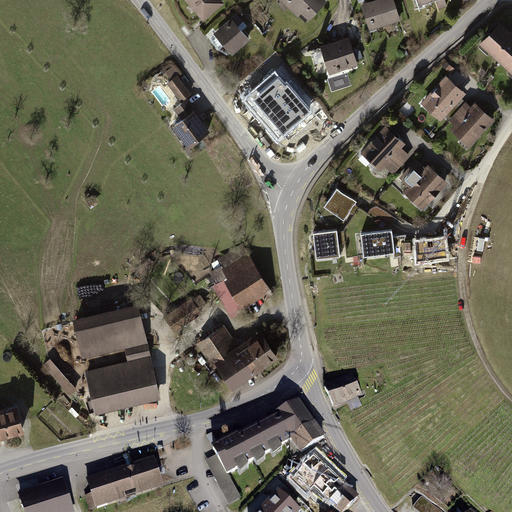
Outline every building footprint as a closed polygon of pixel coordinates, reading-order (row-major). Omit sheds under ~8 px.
[(219,0),(187,0),(191,4),(193,3),(198,8),(196,10),(204,19),(222,3),(219,0)] [(325,2),(323,0),(283,0),(306,22),(325,2)] [(393,0),(379,0),(364,5),(369,21),(372,21),(373,23),(375,22),(376,26),(400,19),(393,0)] [(233,20),(218,33),(234,51),(249,38),(238,26),(243,22),(237,14),(232,18),(233,20)] [(502,60),(511,48),(511,34),(511,35),(500,24),(480,47),(488,54),(491,51),(502,60)] [(349,38),(322,47),(331,72),(357,64),(349,38)] [(511,48),(502,60),(511,69),(511,48)] [(178,76),(169,82),(184,102),(188,99),(186,97),(191,93),(178,76)] [(318,114),(301,92),(297,96),(283,77),(266,90),(277,105),(274,108),(283,119),(277,123),(286,135),(300,124),(302,126),(318,114)] [(448,78),(425,103),(441,118),(445,113),(452,119),(466,104),(460,97),(464,93),(448,78)] [(188,99),(184,102),(174,109),(180,117),(183,118),(183,119),(175,125),(191,145),(209,131),(199,117),(200,116),(188,99)] [(458,125),(454,129),(470,144),(493,120),(477,105),(472,109),(466,104),(452,119),(458,125)] [(387,128),(362,155),(368,161),(371,161),(372,160),(381,168),(385,163),(394,172),(409,156),(399,147),(403,143),(387,128)] [(273,142),(267,135),(263,138),(268,146),(273,142)] [(412,186),(407,191),(423,206),(446,182),(429,167),(426,171),(416,162),(402,177),(412,186)] [(358,200),(338,187),(325,205),(345,219),(358,200)] [(381,220),(392,226),(396,218),(377,206),(372,208),(368,213),(360,207),(344,231),(347,257),(364,255),(362,233),(378,231),(377,226),(375,225),(377,220),(381,220)] [(341,255),(338,229),(314,232),(317,258),(341,255)] [(364,255),(394,252),(395,257),(409,255),(407,235),(393,237),(393,230),(378,231),(362,233),(364,255)] [(447,238),(416,242),(418,265),(449,261),(447,238)] [(224,265),(212,272),(219,283),(229,276),(231,279),(228,281),(241,302),(260,290),(265,299),(273,293),(250,254),(226,269),(224,265)] [(192,298),(166,316),(175,329),(201,311),(198,307),(206,302),(201,296),(193,301),(192,298)] [(138,307),(76,321),(84,355),(127,345),(131,363),(87,373),(97,414),(160,400),(138,307)] [(224,326),(203,340),(233,385),(277,356),(260,331),(252,336),(256,341),(244,348),(243,346),(240,348),(241,350),(235,355),(227,344),(234,340),(224,326)] [(78,389),(51,359),(45,364),(71,395),(78,389)] [(353,375),(325,388),(335,407),(362,394),(353,375)] [(228,475),(293,440),(303,454),(325,438),(299,402),(274,417),(275,420),(239,439),(237,437),(220,447),(214,450),(228,475)] [(0,436),(23,430),(16,407),(0,411),(0,436)] [(212,433),(206,436),(214,450),(220,447),(212,433)] [(346,511),(361,497),(315,452),(289,478),(308,496),(315,489),(339,511),(346,511)] [(240,501),(217,457),(205,463),(229,507),(240,501)] [(93,494),(86,496),(91,511),(108,505),(107,502),(162,484),(159,476),(155,462),(101,480),(99,476),(88,480),(93,494)] [(452,486),(444,479),(438,485),(446,492),(452,486)] [(65,488),(23,501),(26,511),(71,511),(72,511),(65,488)] [(297,511),(299,511),(280,493),(265,509),(267,511),(297,511)] [(417,511),(442,511),(423,496),(413,508),(417,511)]
